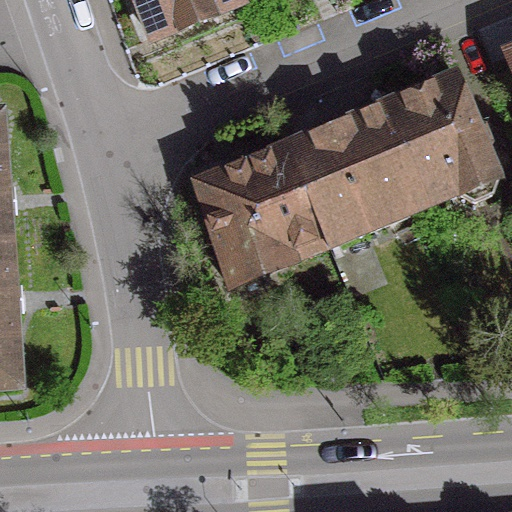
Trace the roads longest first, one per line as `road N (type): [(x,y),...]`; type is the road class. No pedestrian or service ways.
road 1 (residential): [(113,148),(471,0)]
road 2 (tertiary): [(143,487),(511,463)]
road 3 (residential): [(113,148),(150,377),(143,487)]
road 4 (residential): [(65,0),(113,148)]
road 5 (tertiary): [(0,498),(143,487)]
